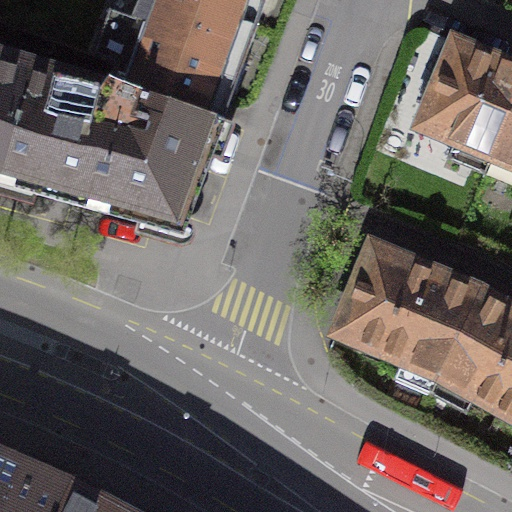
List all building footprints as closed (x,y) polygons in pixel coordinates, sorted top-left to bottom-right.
[(110,81),(223,122),(257,26),(265,0),(138,0),(110,79),(109,79),(110,81)] [(492,156),(511,108),(511,66),(509,65),(455,42),(420,126),(492,156)] [(0,166),(28,66),(0,57),(0,166)] [(61,75),(28,66),(0,166),(0,183),(90,209),(182,234),(223,122),(110,81),(109,79),(100,94),(60,82),(61,75)] [(511,108),(492,156),(484,175),(511,186),(511,108)] [(431,395),(439,376),(479,291),(469,286),(372,246),(336,333),(403,361),(395,380),(431,395)] [(511,416),(511,309),(479,291),(439,376),(511,416)] [(55,511),(67,488),(29,471),(11,463),(0,458),(0,511),(55,511)] [(116,511),(68,486),(67,488),(55,511),(116,511)]
